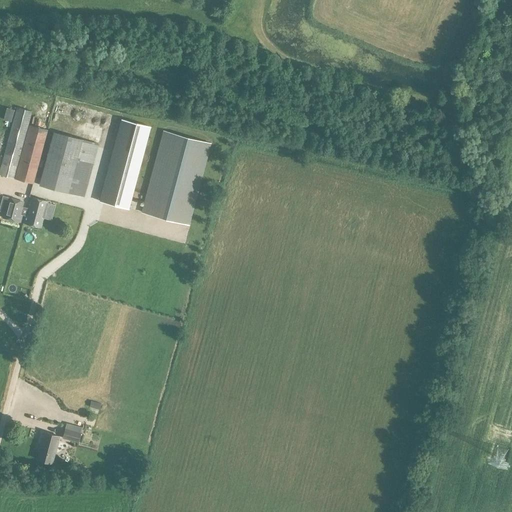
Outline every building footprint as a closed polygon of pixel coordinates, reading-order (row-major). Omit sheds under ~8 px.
[(16,108),(0,168),(0,174),(13,178),(28,125),(32,112),(16,108)] [(7,108),(3,119),(11,121),(14,110),(7,108)] [(151,127),(121,119),(99,201),(129,209),(151,127)] [(28,125),(13,178),(33,184),(47,130),(28,125)] [(210,142),(164,130),(143,212),(189,224),(210,142)] [(77,159),(93,163),(98,144),(53,132),(39,185),(68,193),(77,159)] [(84,197),(93,163),(77,159),(68,193),(84,197)] [(3,195),(0,204),(0,210),(4,212),(2,218),(7,219),(8,221),(12,222),(14,221),(20,222),(21,215),(25,215),(28,208),(23,207),(24,202),(25,201),(24,201),(3,195)] [(28,208),(25,215),(24,222),(42,226),(48,201),(30,197),(28,208)] [(75,231),(77,219),(69,218),(67,230),(75,231)] [(65,428),(62,438),(78,442),(81,432),(65,428)] [(39,451),(37,460),(52,464),(60,436),(43,431),(37,451),(39,451)]
